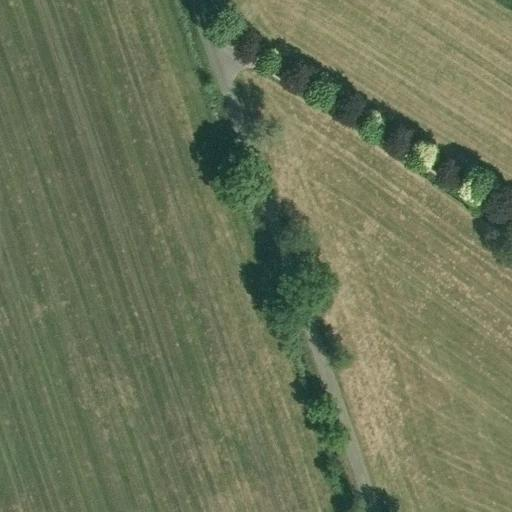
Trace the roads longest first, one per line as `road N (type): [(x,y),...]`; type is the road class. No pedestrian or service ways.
road 1 (unclassified): [(373,511),(207,31)]
road 2 (unclassified): [(511,211),(207,31)]
